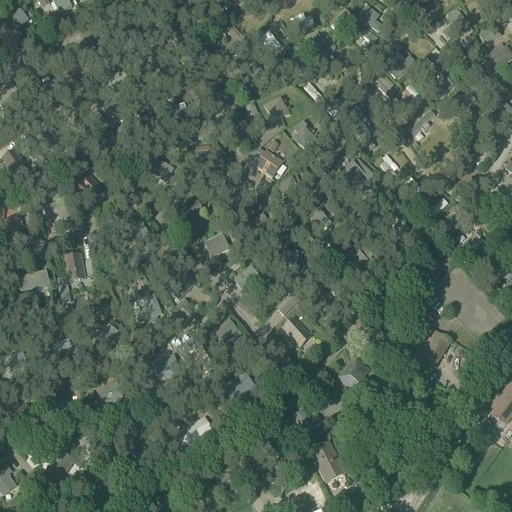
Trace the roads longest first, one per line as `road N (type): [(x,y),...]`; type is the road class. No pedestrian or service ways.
road 1 (track): [(441,459),(394,431),(376,407),(344,407),(320,396),(0,48)]
road 2 (unclassified): [(407,511),(511,350)]
